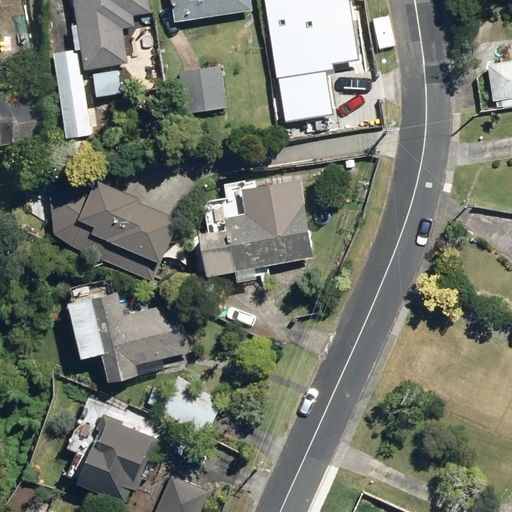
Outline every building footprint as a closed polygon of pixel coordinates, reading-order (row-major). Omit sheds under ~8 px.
[(64,0),(77,71),(121,63),(115,29),(128,26),(126,16),(144,13),(142,0),(64,0)] [(163,0),(167,25),(246,11),(244,0),(163,0)] [(261,0),(268,42),(349,29),(344,0),(261,0)] [(343,43),(348,66),(371,60),(366,37),(343,43)] [(47,54),(59,139),(84,136),(73,50),(47,54)] [(498,101),(499,108),(511,105),(511,60),(482,65),(488,102),(498,101)] [(175,71),(181,114),(223,108),(217,65),(175,71)] [(85,76),(89,108),(115,105),(111,73),(85,76)] [(273,89),(278,126),(320,122),(316,84),(273,89)] [(0,144),(35,139),(29,98),(0,102),(0,144)] [(226,271),(228,283),(248,280),(246,268),(309,257),(295,180),(233,191),(237,214),(211,219),(213,230),(187,234),(194,277),(226,271)] [(66,246),(148,281),(174,220),(85,182),(45,194),(49,234),(66,246)] [(29,199),(33,203),(38,203),(42,199),(42,193),(38,190),(32,190),(29,194),(29,199)] [(91,355),(98,384),(159,369),(157,358),(188,351),(177,301),(114,316),(109,291),(54,305),(68,360),(91,355)] [(156,414),(202,436),(220,399),(174,377),(169,387),(155,380),(144,403),(158,409),(156,414)] [(117,503),(122,489),(131,492),(135,482),(131,481),(146,439),(113,426),(115,422),(93,414),(87,430),(89,431),(83,448),(78,446),(64,484),(117,503)] [(34,485),(48,490),(53,477),(39,472),(34,485)] [(151,511),(196,511),(205,492),(166,476),(151,511)]
